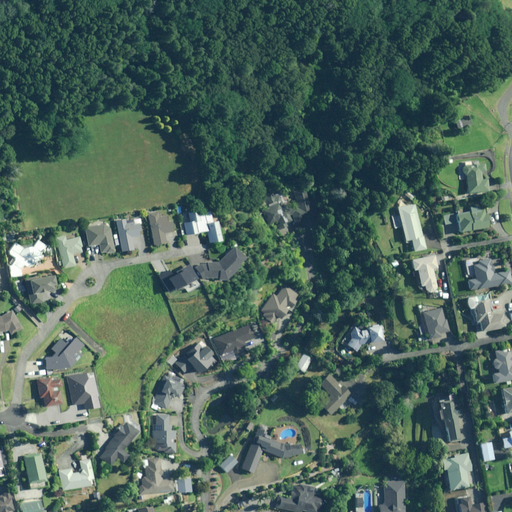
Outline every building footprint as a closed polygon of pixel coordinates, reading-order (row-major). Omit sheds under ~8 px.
[(462,178),(461,179),(462,197),(481,196),(481,179),(479,176),(475,172),(466,172),(462,178)] [(313,196),(297,196),(297,216),(288,216),(288,214),(279,195),(267,200),(272,210),(262,215),(270,230),(279,226),(278,226),(279,232),(288,232),(288,229),(293,226),(295,226),(295,239),(305,239),(305,223),(314,222),(313,196)] [(414,208),(407,210),(406,209),(395,211),(402,246),(408,245),(410,254),(422,252),(414,208)] [(481,214),(475,215),(474,209),(464,211),(465,216),(451,218),(454,236),(484,231),(481,214)] [(177,236),(198,234),(200,244),(213,243),(210,223),(203,213),(172,216),(174,228),(176,228),(177,236)] [(159,218),(154,219),(153,215),(140,217),(145,248),(158,246),(156,236),(160,235),(167,234),(165,222),(160,223),(159,218)] [(449,218),(439,219),(440,228),(450,227),(449,218)] [(121,221),(109,223),(113,254),(126,252),(124,240),(134,239),(133,223),(122,224),(121,221)] [(82,249),(92,248),(92,256),(108,255),(106,227),(90,228),(90,230),(79,231),(82,249)] [(61,237),(49,241),(57,272),(70,268),(67,258),(77,256),(74,240),(62,242),(61,237)] [(20,269),(23,265),(31,270),(41,254),(46,245),(37,240),(32,248),(25,243),(23,247),(15,242),(8,253),(15,258),(11,264),(8,265),(10,277),(22,275),(20,269)] [(192,265),(186,268),(190,281),(202,281),(207,281),(212,282),(236,257),(224,247),(208,265),(204,263),(198,264),(192,265)] [(433,294),(430,272),(433,271),(431,260),(406,263),(407,275),(413,274),(416,297),(433,294)] [(472,264),(473,268),(468,268),(470,281),(461,283),(464,295),(507,287),(505,275),(489,278),(487,269),(486,262),(472,264)] [(48,280),(22,283),(24,297),(49,293),(48,280)] [(283,288),(274,299),(270,296),(256,314),(260,317),(258,320),(270,329),(284,310),(287,313),(295,304),(291,301),(295,297),(283,288)] [(468,304),(470,323),(468,323),(472,338),(502,331),(499,317),(487,319),(485,303),(468,304)] [(7,313),(0,316),(0,334),(2,334),(5,338),(17,331),(7,313)] [(445,335),(439,313),(432,314),(417,317),(423,343),(438,340),(438,337),(445,335)] [(241,348),(247,346),(245,342),(258,337),(253,323),(213,339),(220,356),(224,354),(227,353),(229,352),(232,351),(236,353),(240,352),(241,348)] [(358,339),(364,339),(364,346),(378,346),(378,332),(364,332),(364,334),(356,334),(351,331),(340,348),(349,354),(358,339)] [(60,336),(49,347),(54,352),(49,357),(44,357),(44,369),(67,369),(75,360),(71,357),(81,345),(73,338),(67,343),(60,336)] [(209,362),(196,346),(172,367),(180,377),(189,369),(194,375),(209,362)] [(489,356),(491,364),(487,365),(488,373),(492,372),(493,377),(488,378),(490,387),(501,385),(511,382),(511,365),(510,366),(509,362),(508,362),(506,352),(489,356)] [(312,364),(303,358),(294,372),(302,378),(312,364)] [(55,406),(54,397),(59,397),(56,377),(28,381),(31,400),(34,400),(36,409),(55,406)] [(322,399),(325,402),(316,409),(324,419),(349,400),(341,390),(337,393),(335,391),(337,389),(325,378),(313,391),(322,399)] [(180,387),(160,379),(149,407),(163,413),(169,399),(174,401),(180,387)] [(511,385),(501,387),(505,413),(511,411),(511,385)] [(274,403),(279,397),(276,393),(270,399),(274,403)] [(460,446),(454,420),(462,418),(460,410),(453,411),(451,404),(437,407),(439,415),(435,416),(436,425),(441,424),(446,449),(460,446)] [(151,454),(159,454),(159,455),(170,455),(170,446),(165,446),(165,443),(168,443),(169,432),(165,431),(166,419),(152,418),(151,431),(148,431),(147,443),(151,443),(151,454)] [(250,431),(254,424),(249,421),(246,429),(250,431)] [(102,469),(109,461),(115,467),(123,457),(117,452),(133,435),(121,424),(90,458),(102,469)] [(248,478),(258,454),(272,460),(276,462),(296,459),(295,447),(284,449),(280,449),(264,442),(265,439),(253,434),(236,473),(248,478)] [(511,434),(504,436),(505,442),(497,443),(499,453),(511,450),(511,434)] [(488,447),(476,449),(479,466),(491,464),(488,447)] [(34,454),(15,457),(21,492),(39,489),(34,454)] [(234,466),(225,458),(215,469),(224,476),(234,466)] [(443,464),(437,465),(438,475),(442,475),(445,495),(465,492),(463,477),(465,476),(468,476),(468,473),(467,469),(465,460),(464,461),(463,458),(443,461),(443,464)] [(165,483),(157,484),(157,468),(155,468),(155,461),(142,462),(142,469),(140,469),(140,481),(135,481),(135,489),(134,489),(135,498),(142,497),(166,495),(165,483)] [(73,475),(66,476),(66,471),(53,473),(55,493),(68,491),(88,488),(87,476),(84,463),(71,465),(73,475)] [(186,483),(173,483),(173,497),(186,497),(186,483)] [(405,511),(407,488),(398,487),(384,486),(383,511),(376,511),(375,511),(405,511)] [(270,511),(271,511),(321,511),(323,503),(317,501),(318,496),(315,495),(316,493),(297,488),(297,491),(290,489),(286,502),(273,499),(270,511)] [(468,501),(454,504),(455,511),(483,511),(483,507),(469,510),(468,501)] [(35,511),(34,503),(12,506),(12,511),(35,511)]
